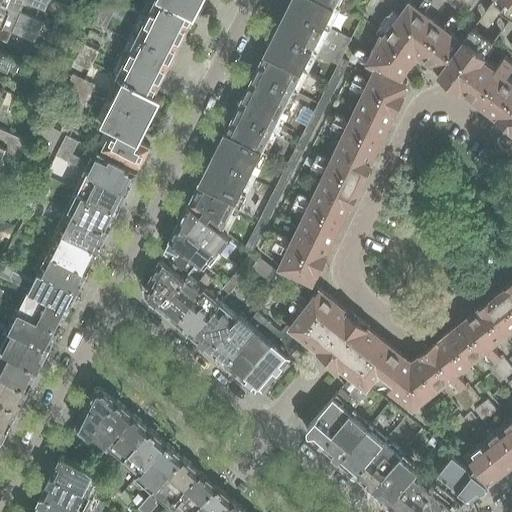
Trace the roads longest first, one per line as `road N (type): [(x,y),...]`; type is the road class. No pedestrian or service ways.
road 1 (residential): [(258,0),(111,296)]
road 2 (residential): [(436,96),(416,108),(343,258),(365,306)]
road 3 (residential): [(266,427),(111,296)]
road 4 (residential): [(87,343),(233,466)]
road 5 (residential): [(87,343),(2,511)]
road 6 (residential): [(365,306),(392,322),(427,323),(511,255)]
road 7 (residential): [(361,511),(266,427)]
road 8 (residential): [(436,96),(508,0)]
